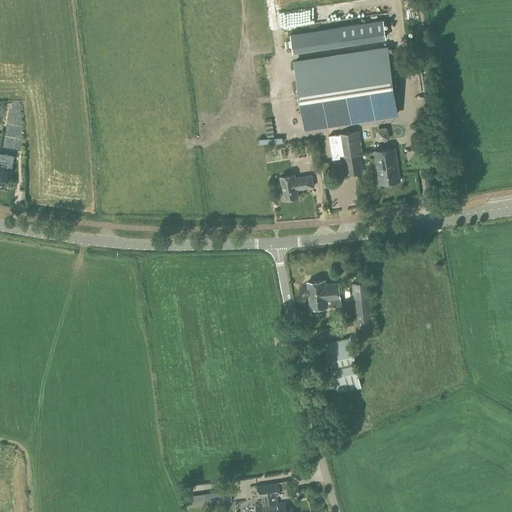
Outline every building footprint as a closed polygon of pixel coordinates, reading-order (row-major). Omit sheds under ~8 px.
[(388,40),(385,21),(292,35),(294,55),(388,40)] [(389,46),(295,62),(305,132),(401,117),(389,46)] [(374,127),(374,140),(386,140),(386,128),(374,127)] [(337,135),(331,136),(334,160),(342,159),(341,156),(343,156),(346,175),(364,172),(361,153),(363,153),(360,132),(339,136),(337,135)] [(0,151),(9,152),(10,137),(0,136),(0,151)] [(401,181),(396,148),(375,152),(380,184),(401,181)] [(297,179),(296,175),(281,177),(283,190),(282,190),(283,197),(284,197),(284,201),(301,199),(299,189),(301,189),(301,191),(315,189),(313,175),(297,179)] [(326,280),(308,282),(311,308),(328,306),(328,299),(341,298),(339,283),(326,284),(326,280)] [(375,332),(369,282),(353,284),(358,334),(375,332)] [(355,358),(350,337),(327,342),(331,363),(338,392),(361,386),(355,358)] [(278,482),(267,484),(269,497),(280,495),(278,482)] [(258,498),(264,498),(268,497),(269,497),(267,484),(256,486),(258,498)] [(230,502),(228,490),(204,494),(206,505),(230,502)] [(268,497),(264,498),(265,505),(255,507),(256,511),(271,511),(270,505),(269,505),(268,497)] [(270,505),(271,511),(286,511),(285,502),(270,505)]
